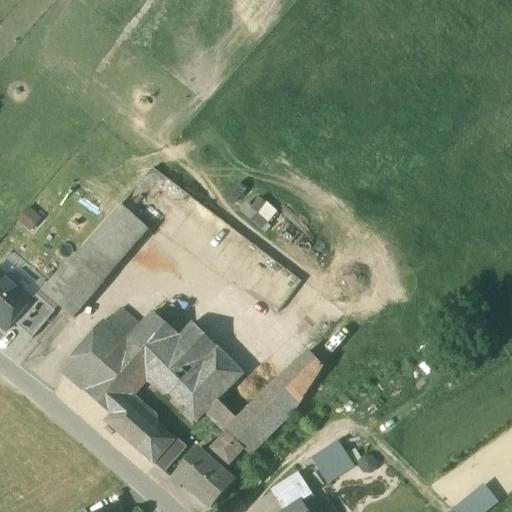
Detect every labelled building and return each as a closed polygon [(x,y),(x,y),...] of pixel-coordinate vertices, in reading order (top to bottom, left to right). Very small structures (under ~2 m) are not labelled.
[(87,243),(74,256),(103,284),(151,231),(121,204),(87,243)] [(43,220),(30,209),(19,221),(33,233),(43,220)] [(74,256),(65,266),(95,293),(103,284),(74,256)] [(0,274),(32,302),(37,297),(41,293),(44,290),(5,257),(0,262),(0,274)] [(55,277),(85,304),(95,293),(65,266),(55,277)] [(0,274),(0,325),(7,332),(14,324),(33,302),(32,302),(0,274)] [(85,304),(55,277),(44,290),(41,293),(59,308),(71,319),(85,304)] [(59,308),(41,293),(37,297),(55,313),(59,308)] [(37,297),(32,302),(33,302),(14,324),(32,340),(55,313),(37,297)] [(197,423),(207,413),(219,401),(244,376),(193,325),(180,337),(154,314),(141,329),(121,311),(108,325),(104,323),(60,372),(110,417),(105,422),(141,453),(159,433),(123,402),(148,374),(197,423)] [(308,352),(239,420),(227,433),(229,435),(244,450),(251,457),(296,412),(323,368),(308,352)] [(207,413),(227,433),(239,420),(219,401),(207,413)] [(141,453),(153,464),(171,443),(159,433),(141,453)] [(229,435),(208,459),(223,473),(244,450),(229,435)] [(153,464),(164,474),(186,450),(174,440),(171,443),(153,464)] [(338,441),(310,459),(328,485),(355,468),(338,441)] [(235,484),(223,473),(208,459),(198,451),(172,480),(182,489),(186,485),(213,509),(235,484)] [(282,511),(287,511),(302,502),(313,495),(298,473),(270,492),(282,511)] [(487,511),(498,503),(483,484),(450,511),(487,511)] [(323,511),(313,495),(302,502),(308,511),(323,511)] [(308,511),(302,502),(287,511),(308,511)]
